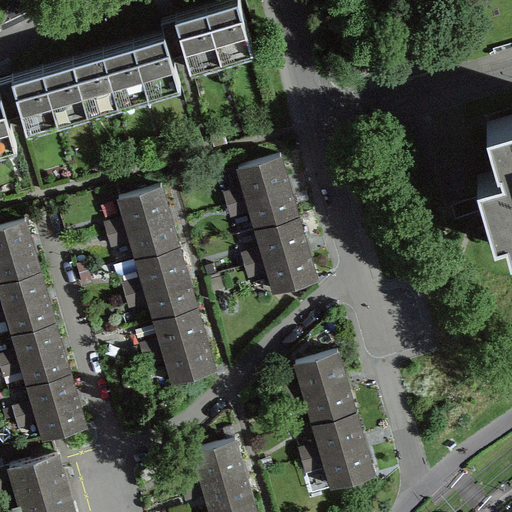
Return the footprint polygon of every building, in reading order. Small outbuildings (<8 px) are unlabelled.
[(252,41),(240,0),(214,0),(200,4),(162,16),(165,28),(172,52),(185,48),(191,67),(206,62),(204,55),(220,51),(222,58),(236,54),(234,47),(252,41)] [(42,123),(40,116),(56,112),(58,119),(73,115),(70,108),(86,103),(88,110),(103,106),(101,99),(116,94),(118,101),(133,97),(131,90),(147,85),(149,92),(163,88),(161,81),(179,76),(172,52),(165,28),(0,76),(0,85),(1,89),(0,89),(0,141),(15,137),(8,112),(22,109),(27,128),(42,123)] [(509,165),(483,173),(488,190),(482,191),(484,198),(486,205),(492,204),(500,232),(506,231),(511,247),(511,246),(511,113),(493,119),(499,140),(493,142),(499,160),(507,158),(509,165)] [(238,164),(244,185),(224,191),(227,201),(290,183),(284,164),(281,152),(238,164)] [(105,221),(108,231),(170,213),(165,194),(161,182),(119,194),(125,214),(115,217),(115,218),(105,221)] [(227,201),(230,212),(251,206),(256,226),(299,213),(292,191),(290,183),(227,201)] [(172,220),(170,213),(108,231),(111,242),(121,239),(121,240),(131,237),(137,255),(179,243),(172,220)] [(256,226),(262,245),(242,251),(245,262),(308,243),(301,221),(299,213),(256,226)] [(0,252),(33,242),(28,225),(25,216),(0,223),(0,252)] [(33,242),(0,252),(0,279),(40,268),(35,250),(33,242)] [(132,277),(133,278),(123,281),(126,291),(188,273),(181,250),(179,243),(137,255),(142,274),(132,277)] [(308,243),(245,262),(248,272),(268,266),(274,287),(317,274),(310,251),(308,243)] [(0,279),(0,285),(3,295),(0,296),(0,307),(48,293),(43,275),(40,268),(0,279)] [(149,297),(155,316),(197,303),(190,280),(188,273),(126,291),(129,302),(139,299),(139,300),(149,297)] [(13,331),(55,319),(50,301),(48,293),(0,307),(0,318),(9,316),(13,331)] [(150,337),(150,338),(140,341),(143,352),(206,334),(199,310),(197,303),(155,316),(160,334),(150,337)] [(58,327),(55,319),(13,331),(18,346),(8,349),(8,350),(0,352),(0,360),(1,362),(63,344),(58,327)] [(173,377),(215,365),(208,341),(206,334),(143,352),(146,363),(157,359),(157,360),(167,357),(173,377)] [(14,369),(14,370),(24,367),(28,382),(70,369),(65,352),(63,344),(1,362),(3,372),(14,369)] [(338,347),(296,359),(301,378),(281,385),(285,396),(347,378),(341,357),(338,347)] [(13,404),(16,413),(78,395),(73,378),(70,369),(28,382),(33,397),(23,400),(23,401),(13,404)] [(349,386),(347,378),(285,396),(288,407),(298,404),(298,405),(308,402),(314,420),(356,408),(349,386)] [(79,399),(78,395),(16,413),(18,423),(39,418),(43,434),(86,421),(79,399)] [(358,416),(356,408),(314,420),(319,439),(309,442),(309,443),(299,446),(302,457),(365,438),(358,416)] [(193,447),(199,467),(179,474),(182,484),(244,466),(238,444),(235,435),(193,447)] [(332,482),(374,469),(368,450),(365,438),(302,457),(305,467),(316,464),(316,465),(326,462),(332,482)] [(456,443),(452,438),(447,442),(451,447),(456,443)] [(0,487),(16,483),(24,511),(76,511),(67,480),(66,476),(69,475),(66,465),(63,465),(58,448),(0,464),(0,487)] [(182,484),(185,495),(195,492),(196,493),(206,490),(211,509),(253,496),(247,474),(244,466),(182,484)] [(253,496),(211,509),(212,511),(258,511),(256,504),(253,496)]
